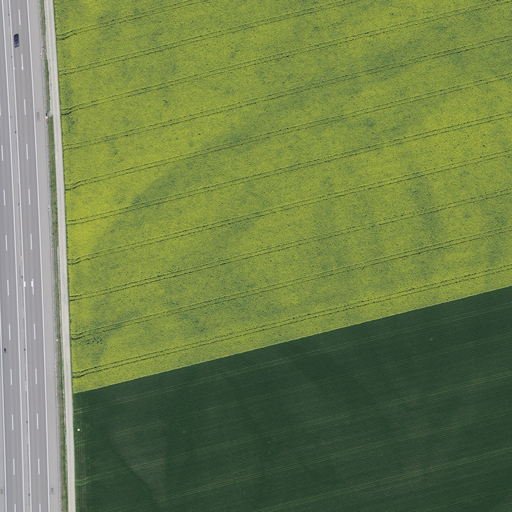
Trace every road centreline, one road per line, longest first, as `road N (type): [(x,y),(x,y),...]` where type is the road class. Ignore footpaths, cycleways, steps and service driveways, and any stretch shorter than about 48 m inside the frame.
road 1 (motorway): [(40,511),(18,0)]
road 2 (track): [(71,511),(49,0)]
road 3 (motorway): [(0,112),(15,511)]
